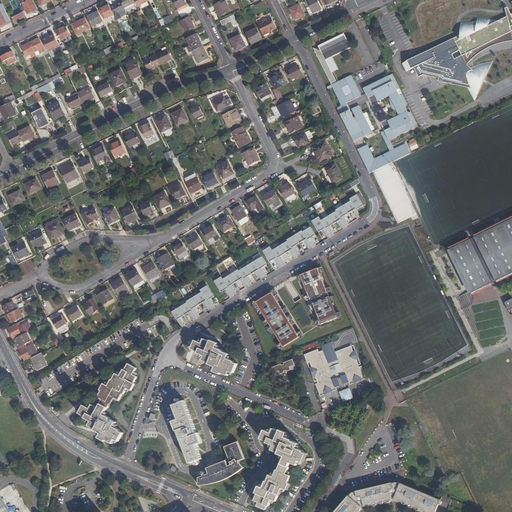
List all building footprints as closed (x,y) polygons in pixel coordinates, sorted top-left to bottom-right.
[(30,0),(23,3),(23,4),(28,14),(37,10),(31,0),(30,0)] [(120,0),(122,2),(125,9),(136,3),(134,0),(120,0)] [(173,0),(178,9),(187,5),(185,0),(173,0)] [(221,16),(231,11),(226,0),(216,5),(221,16)] [(322,9),(321,6),(319,1),(318,0),(308,0),(307,1),(313,13),(322,9)] [(114,15),(117,21),(122,19),(119,14),(126,10),(125,9),(122,2),(114,6),(114,5),(110,7),(114,15)] [(9,18),(3,4),(0,5),(0,25),(7,22),(6,20),(9,18)] [(296,20),(306,15),(300,4),(290,9),(296,20)] [(107,19),(114,15),(110,7),(109,5),(102,9),(107,19)] [(16,22),(26,17),(23,12),(21,9),(14,13),(16,16),(13,17),(16,22)] [(88,17),(93,27),(104,22),(99,12),(88,17)] [(511,14),(499,21),(495,20),(492,19),(489,19),(487,18),(482,18),(478,18),(477,28),(474,28),(474,22),(461,23),(461,36),(402,65),(406,74),(415,69),(420,79),(424,76),(440,80),(439,82),(469,89),(472,96),(476,102),(494,62),(485,64),(478,66),(477,66),(471,68),(468,65),(471,62),(473,59),(477,56),(480,54),(483,52),(485,50),(488,49),(492,47),(497,45),(501,43),(506,42),(511,41),(511,14)] [(163,18),(166,24),(173,22),(170,15),(163,18)] [(183,21),(188,31),(197,27),(192,16),(183,21)] [(0,28),(11,22),(9,18),(6,20),(7,22),(0,25),(0,28)] [(85,18),(72,25),(77,34),(84,31),(87,37),(93,35),(85,18)] [(259,25),(265,37),(271,34),(271,33),(270,32),(278,28),(273,18),(269,20),(267,19),(264,21),(264,22),(259,25)] [(61,40),(66,38),(70,36),(66,26),(57,31),(61,40)] [(252,44),(257,41),(257,40),(262,37),(258,28),(247,34),(252,44)] [(47,37),(42,39),(48,52),(60,46),(56,39),(54,34),(47,38),(47,37)] [(186,49),(188,54),(194,52),(204,47),(197,34),(188,39),(191,46),(186,49)] [(232,40),(237,51),(247,46),(241,35),(232,40)] [(330,85),(337,81),(332,72),(337,69),(331,57),(350,48),(344,36),(333,41),(332,39),(320,45),(321,47),(318,49),(319,51),(312,48),(330,85)] [(39,38),(30,43),(35,52),(38,51),(40,54),(45,51),(39,38)] [(35,52),(30,43),(24,46),(29,56),(32,54),(33,57),(36,55),(35,52)] [(210,59),(204,47),(194,52),(196,56),(193,57),(197,65),(210,59)] [(157,55),(161,65),(172,59),(168,50),(157,55)] [(12,51),(1,57),(3,61),(7,60),(9,64),(17,60),(12,51)] [(150,70),(161,65),(157,55),(146,61),(150,70)] [(143,74),(136,61),(126,66),(133,79),(143,74)] [(291,80),(301,75),(296,65),(286,70),(291,80)] [(84,74),(87,72),(84,66),(73,72),(68,74),(70,79),(84,73),(84,74)] [(121,70),(111,75),(117,86),(123,83),(122,82),(126,80),(121,70)] [(270,79),(276,89),(286,84),(280,73),(276,75),(276,76),(270,79)] [(60,75),(49,80),(50,83),(52,82),(60,78),(61,78),(60,75)] [(326,87),(327,90),(332,87),(341,106),(336,108),(353,141),(372,132),(361,111),(354,115),(355,116),(353,117),(346,103),(361,95),(351,75),(337,81),(330,85),(326,87)] [(418,126),(392,75),(363,89),(372,107),(381,103),(380,101),(389,96),(391,99),(389,100),(392,105),(393,104),(395,109),(394,109),(397,114),(398,113),(399,116),(390,121),(388,118),(380,123),(384,131),(381,133),(390,152),(395,149),(390,140),(418,126)] [(52,82),(55,88),(63,84),(60,78),(52,82)] [(49,80),(38,85),(39,88),(49,84),(50,83),(49,80)] [(103,96),(113,91),(109,83),(99,88),(103,96)] [(256,89),(261,99),(270,94),(265,84),(256,89)] [(77,94),(82,103),(95,97),(91,87),(77,94)] [(279,103),(283,101),(279,92),(276,89),(272,91),(277,100),(279,103)] [(71,108),(82,103),(77,94),(67,99),(68,101),(71,107),(71,108)] [(3,100),(5,104),(15,98),(14,95),(3,100)] [(219,112),(229,107),(225,98),(214,103),(219,112)] [(5,105),(0,108),(6,120),(17,114),(11,102),(5,105)] [(289,102),(277,108),(282,118),(294,111),(289,102)] [(54,119),(60,117),(64,114),(59,103),(49,107),(54,119)] [(198,105),(191,108),(195,116),(202,113),(198,105)] [(351,109),(354,115),(361,111),(358,105),(351,109)] [(32,113),(39,128),(50,123),(42,108),(32,113)] [(173,114),(179,125),(188,120),(182,110),(173,114)] [(242,121),(240,117),(239,118),(235,111),(224,116),(230,128),(242,121)] [(156,120),(162,132),(172,127),(166,115),(156,120)] [(298,117),(285,123),(291,133),(303,127),(298,117)] [(142,127),(146,137),(156,133),(151,123),(142,127)] [(23,141),(24,144),(26,142),(28,139),(35,136),(30,126),(18,132),(23,141)] [(252,142),(247,133),(246,133),(244,128),(233,133),(241,148),(252,142)] [(23,141),(18,132),(18,131),(8,136),(12,145),(16,143),(18,142),(19,143),(23,141)] [(131,147),(141,142),(136,133),(126,138),(131,147)] [(299,148),(310,143),(305,133),(294,138),(299,148)] [(115,144),(115,143),(110,146),(116,157),(126,152),(121,142),(115,144)] [(325,142),(313,148),(315,152),(316,152),(320,160),(332,155),(325,142)] [(201,152),(206,150),(203,143),(198,146),(201,152)] [(373,163),(407,146),(406,144),(395,149),(390,152),(375,159),(367,145),(365,146),(373,163)] [(93,151),(99,162),(103,160),(105,160),(106,163),(110,161),(103,146),(93,151)] [(358,150),(370,174),(373,172),(411,153),(407,146),(373,163),(365,146),(358,150)] [(254,152),(255,151),(253,148),(242,153),(248,166),(259,161),(256,155),(254,152)] [(84,173),(94,168),(89,159),(79,163),(84,173)] [(217,166),(223,178),(233,173),(228,161),(217,166)] [(324,167),(327,174),(328,173),(332,182),(342,177),(334,162),(324,167)] [(72,164),(70,165),(61,170),(67,183),(79,177),(72,164)] [(130,171),(134,178),(137,176),(140,175),(137,167),(130,171)] [(42,176),(47,187),(59,182),(53,171),(42,176)] [(205,177),(209,186),(219,182),(214,172),(205,177)] [(195,189),(202,185),(197,176),(187,181),(193,192),(196,191),(195,189)] [(298,185),(304,194),(316,186),(310,177),(298,185)] [(25,185),(26,187),(30,194),(41,189),(36,179),(34,181),(25,185)] [(283,194),(293,189),(287,179),(278,185),(283,194)] [(182,198),(183,199),(188,197),(182,185),(172,190),(177,200),(182,198)] [(268,203),(277,197),(272,189),(263,194),(268,203)] [(14,205),(25,200),(20,190),(9,195),(14,205)] [(161,207),(171,202),(166,191),(155,196),(161,207)] [(357,194),(350,198),(351,200),(357,209),(364,205),(357,194)] [(247,201),(252,210),(261,204),(256,195),(247,201)] [(140,205),(145,215),(150,213),(155,210),(150,200),(140,205)] [(351,200),(344,204),(349,212),(353,210),(358,218),(361,216),(357,209),(351,200)] [(336,209),(336,211),(345,225),(348,224),(343,216),(349,212),(344,204),(336,209)] [(122,210),(128,223),(139,218),(133,205),(122,210)] [(233,210),(239,220),(247,215),(241,205),(233,210)] [(95,209),(90,211),(83,215),(89,225),(95,222),(94,220),(100,217),(95,209)] [(104,214),(109,225),(120,220),(114,209),(104,214)] [(336,211),(329,215),(334,223),(339,220),(343,228),(346,227),(345,225),(336,211)] [(76,214),(64,220),(70,231),(78,227),(81,225),(76,214)] [(329,215),(321,220),(331,236),(334,234),(329,226),(334,223),(329,215)] [(228,216),(219,221),(225,231),(234,226),(228,216)] [(319,216),(312,220),(319,232),(323,229),(328,237),(331,236),(321,220),(319,216)] [(468,237),(448,246),(472,293),(492,283),(491,280),(496,278),(497,280),(511,273),(511,216),(474,235),(475,237),(470,240),(468,237)] [(45,225),(51,238),(59,235),(60,236),(64,233),(57,219),(45,225)] [(214,238),(219,235),(220,235),(214,225),(204,231),(212,243),(216,241),(214,238)] [(311,226),(303,231),(312,246),(313,247),(316,245),(311,237),(316,234),(311,226)] [(302,230),(295,234),(300,243),(304,240),(309,248),(312,246),(303,231),(302,230)] [(47,245),(41,232),(30,238),(36,250),(47,245)] [(198,234),(189,240),(195,248),(204,243),(198,234)] [(295,234),(287,239),(288,240),(297,256),(300,254),(295,246),(300,243),(295,234)] [(246,239),(250,246),(256,242),(252,236),(246,239)] [(288,240),(280,245),(285,253),(290,250),(295,258),(297,257),(297,256),(288,240)] [(14,249),(19,259),(25,256),(30,253),(25,243),(14,249)] [(175,249),(179,255),(188,250),(184,243),(175,249)] [(280,245),(272,249),(282,266),(285,264),(280,256),(285,253),(280,245)] [(270,246),(263,250),(270,261),(274,259),(279,267),(282,266),(272,249),(270,246)] [(188,250),(179,255),(182,259),(190,254),(188,250)] [(166,269),(170,266),(173,270),(178,267),(169,252),(159,258),(166,269)] [(262,257),(255,261),(264,277),(267,276),(262,267),(267,264),(262,257)] [(255,261),(247,266),(252,274),(256,272),(262,280),(264,277),(255,261)] [(144,268),(150,279),(160,273),(153,262),(144,268)] [(252,274),(247,266),(239,271),(249,286),(249,287),(252,285),(247,278),(252,274)] [(318,268),(301,275),(321,325),(338,318),(318,268)] [(145,284),(136,269),(132,272),(127,275),(128,276),(135,289),(145,284)] [(239,270),(231,274),(236,283),(240,280),(245,288),(249,286),(239,271),(239,270)] [(160,273),(150,279),(152,282),(162,276),(160,273)] [(236,283),(231,274),(223,279),(233,295),(236,294),(231,286),(236,283)] [(223,279),(222,277),(215,281),(221,292),(226,290),(230,299),(234,297),(233,295),(223,279)] [(112,284),(119,295),(128,289),(122,278),(112,284)] [(208,286),(201,290),(202,291),(202,292),(212,308),(212,309),(216,307),(210,299),(215,297),(208,286)] [(482,304),(496,299),(492,288),(471,295),(470,292),(457,297),(462,308),(475,303),(473,298),(479,296),(482,304)] [(99,295),(104,305),(113,299),(108,290),(99,295)] [(202,292),(195,296),(199,305),(204,302),(209,310),(212,308),(202,292)] [(272,292),(257,302),(284,346),(300,337),(272,292)] [(154,304),(159,301),(155,295),(150,297),(154,304)] [(199,305),(195,296),(187,301),(187,302),(196,317),(200,316),(195,308),(199,305)] [(93,299),(88,302),(88,303),(84,306),(90,315),(99,309),(93,299)] [(3,307),(7,315),(17,310),(13,302),(3,307)] [(187,302),(180,307),(185,315),(189,313),(194,321),(197,319),(196,317),(187,302)] [(67,312),(73,321),(83,315),(77,306),(67,312)] [(185,315),(180,307),(172,312),(182,328),(185,326),(180,318),(185,315)] [(17,310),(7,315),(11,323),(23,317),(20,309),(17,310)] [(53,321),(57,329),(66,324),(61,316),(53,321)] [(9,328),(14,339),(15,339),(27,333),(32,330),(29,324),(20,329),(19,327),(18,327),(16,324),(9,328)] [(20,350),(30,345),(33,344),(27,333),(15,339),(20,350)] [(226,360),(227,359),(227,357),(228,355),(222,353),(222,351),(216,349),(218,344),(211,341),(210,343),(204,340),(202,344),(195,341),(191,350),(198,352),(197,354),(204,356),(202,361),(208,363),(208,365),(210,366),(215,367),(214,370),(213,372),(219,375),(220,374),(227,376),(229,373),(231,374),(232,374),(236,365),(232,364),(233,362),(230,361),(226,360)] [(330,388),(339,385),(338,382),(342,380),(343,383),(352,379),(353,382),(360,378),(359,376),(363,374),(359,364),(355,366),(355,364),(356,364),(354,358),(356,357),(353,349),(350,350),(348,344),(333,351),(330,344),(320,348),(320,350),(316,351),(315,349),(302,354),(306,364),(308,363),(310,369),(308,370),(311,376),(313,375),(315,381),(317,380),(318,382),(314,383),(318,393),(322,392),(323,394),(331,391),(330,388)] [(20,350),(25,360),(31,357),(30,356),(34,354),(30,345),(20,350)] [(40,354),(30,359),(37,372),(46,367),(40,354)] [(272,374),(277,372),(278,375),(283,373),(282,371),(285,371),(285,372),(288,371),(288,372),(295,370),(290,359),(269,368),(272,374)] [(89,420),(91,421),(94,418),(100,413),(105,410),(107,409),(108,407),(109,408),(111,404),(112,404),(114,401),(115,398),(118,400),(119,400),(123,394),(124,394),(127,388),(131,390),(135,384),(134,383),(138,376),(136,375),(134,374),(135,371),(137,368),(129,364),(126,370),(124,369),(122,373),(120,375),(118,374),(116,373),(113,379),(112,379),(110,383),(108,385),(106,384),(104,383),(101,390),(102,390),(98,397),(100,397),(103,399),(101,402),(100,403),(101,403),(99,408),(92,404),(92,406),(90,408),(88,407),(84,405),(80,413),(86,417),(86,418),(89,420)] [(353,396),(348,386),(338,391),(342,401),(353,396)] [(173,405),(179,419),(173,421),(177,431),(179,433),(190,463),(203,459),(197,447),(203,444),(199,434),(194,422),(185,400),(173,405)] [(91,421),(89,423),(88,425),(95,429),(94,430),(101,433),(99,437),(105,441),(106,439),(112,443),(115,439),(118,441),(123,432),(119,430),(120,429),(114,426),(116,422),(109,418),(109,417),(103,414),(105,410),(100,413),(94,418),(91,421)] [(274,477),(284,490),(290,492),(293,485),(291,484),(293,477),(289,475),(292,469),(291,468),(293,463),(300,466),(301,462),(305,463),(309,455),(305,453),(305,452),(298,449),(300,445),(294,442),(294,440),(287,438),(289,434),(283,431),(282,432),(275,429),(273,434),(266,431),(263,439),(269,442),(269,443),(276,446),(274,451),(281,454),(280,455),(288,458),(284,465),(283,465),(281,472),(280,471),(277,478),(274,477)] [(209,474),(205,474),(206,473),(203,471),(201,474),(203,475),(199,478),(199,486),(204,485),(212,484),(220,482),(229,478),(238,473),(244,468),(240,463),(239,461),(245,459),(238,442),(225,447),(232,465),(229,466),(227,460),(207,468),(209,474)] [(304,473),(310,476),(313,470),(308,467),(304,473)] [(284,490),(274,477),(271,476),(268,482),(267,482),(264,488),(260,487),(257,493),(259,495),(256,501),(260,503),(258,507),(266,511),(268,507),(269,508),(273,500),(276,502),(280,495),(280,496),(284,490)] [(378,503),(378,502),(381,501),(383,501),(384,501),(385,500),(394,498),(394,496),(395,496),(410,502),(411,503),(414,504),(415,503),(418,505),(420,506),(421,506),(436,511),(442,496),(402,480),(402,481),(401,481),(400,485),(396,484),(395,482),(390,483),(389,481),(361,489),(361,491),(355,493),(356,495),(355,497),(351,494),(351,495),(350,494),(335,511),(357,511),(364,505),(366,504),(366,505),(374,503),(375,503),(378,503)] [(0,511),(9,511),(0,496),(0,511)]
